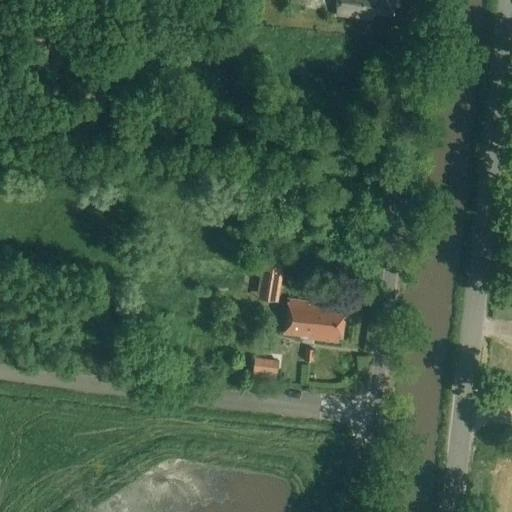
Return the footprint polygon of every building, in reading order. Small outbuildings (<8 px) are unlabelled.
[(372,14),(392,16),(394,1),(390,0),(337,0),(336,15),(372,19),(372,14)] [(300,237),(309,210),(296,206),(288,233),(300,237)] [(263,259),(258,291),(256,299),(278,303),(284,263),(263,259)] [(339,337),(341,337),(345,313),(323,310),(323,305),(287,300),(281,336),(339,343),(339,337)] [(304,361),(312,362),(314,350),(305,349),(304,361)] [(276,380),(279,361),(254,358),(252,377),(276,380)]
